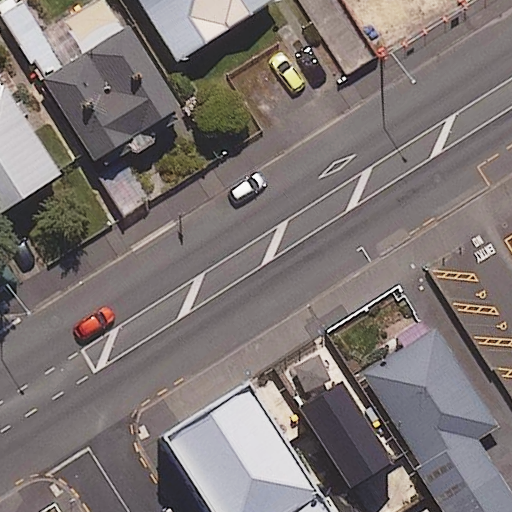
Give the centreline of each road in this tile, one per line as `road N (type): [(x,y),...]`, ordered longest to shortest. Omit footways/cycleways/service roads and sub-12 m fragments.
road 1 (secondary): [(50,385),(511,92)]
road 2 (residential): [(50,385),(130,511)]
